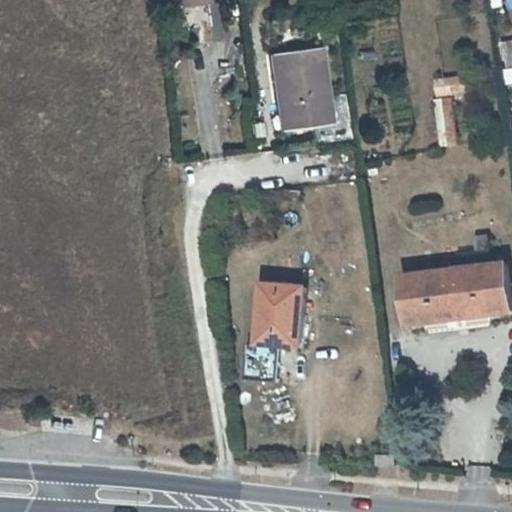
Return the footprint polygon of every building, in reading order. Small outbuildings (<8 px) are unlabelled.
[(175,0),(179,29),(205,25),(200,0),(175,0)] [(181,47),(207,43),(205,25),(179,29),(181,47)] [(305,130),(307,146),(346,141),(339,93),(322,95),(315,49),(266,55),(277,134),(305,130)] [(458,94),(465,93),(464,77),(436,78),(440,147),(460,146),(458,94)] [(511,309),(505,263),(400,279),(407,326),(511,310),(511,309)] [(305,349),(310,289),(267,285),(261,345),(305,349)] [(27,423),(38,425),(39,417),(28,415),(27,423)] [(375,465),(393,465),(392,455),(375,455),(375,465)]
